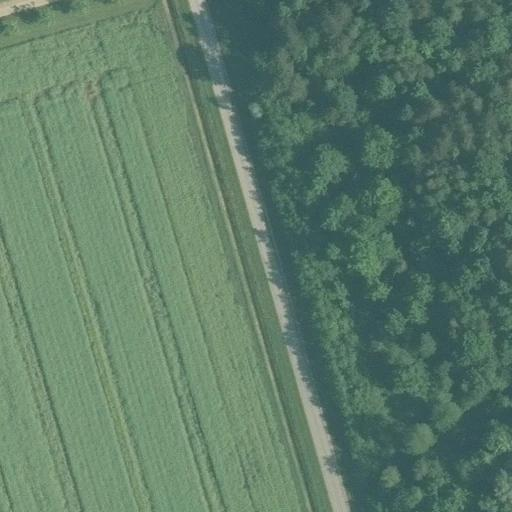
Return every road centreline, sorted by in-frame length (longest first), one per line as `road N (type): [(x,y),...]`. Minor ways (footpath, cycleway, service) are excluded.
road 1 (unclassified): [(341,511),(196,0)]
road 2 (track): [(339,506),(511,382)]
